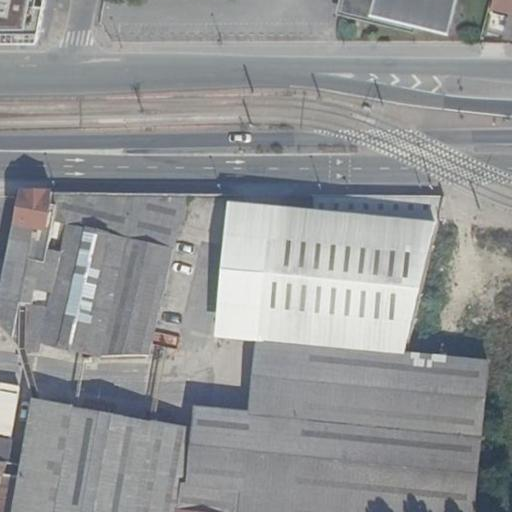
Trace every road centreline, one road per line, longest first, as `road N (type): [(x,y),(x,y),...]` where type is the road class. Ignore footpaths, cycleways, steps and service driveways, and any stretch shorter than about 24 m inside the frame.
road 1 (motorway): [(0,141),(511,139)]
road 2 (primary): [(0,165),(511,166)]
road 3 (primary): [(511,71),(110,61),(63,75)]
road 4 (motorway): [(511,106),(294,80),(63,75)]
road 5 (unknown): [(0,376),(246,364)]
